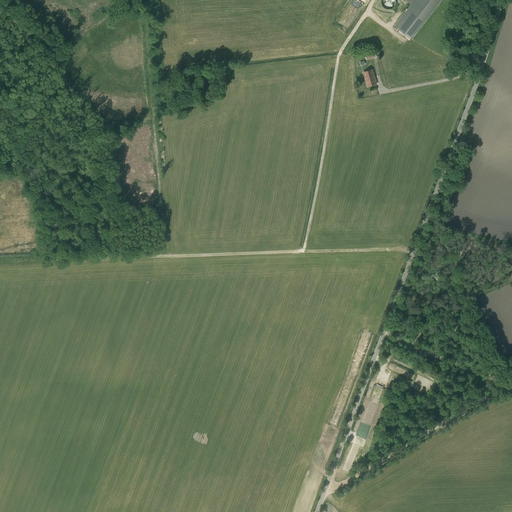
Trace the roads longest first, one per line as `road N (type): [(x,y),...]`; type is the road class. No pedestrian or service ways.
road 1 (tertiary): [(316,511),(480,71),(496,0)]
road 2 (track): [(416,249),(0,263)]
road 3 (track): [(163,257),(145,0)]
road 4 (track): [(511,384),(323,494)]
road 5 (track): [(382,336),(511,388)]
